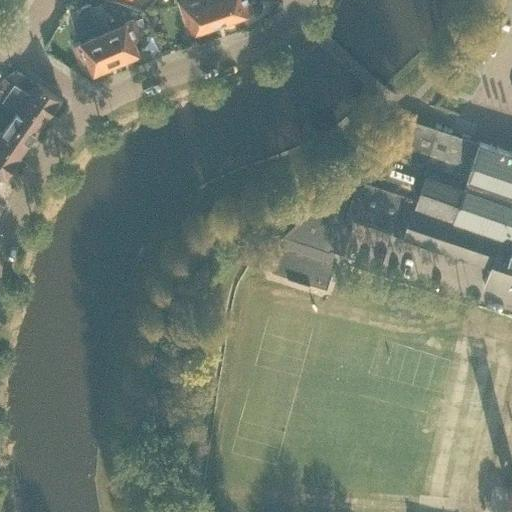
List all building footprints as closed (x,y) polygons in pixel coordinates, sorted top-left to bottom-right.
[(180,0),(179,1),(187,22),(185,23),(188,33),(192,31),(194,32),(201,30),(202,28),(214,24),(205,0),(180,0)] [(205,0),(214,24),(223,21),(225,22),(232,19),(232,17),(237,16),(230,0),(205,0)] [(230,0),(237,16),(239,15),(240,16),(248,13),(248,12),(253,10),(249,0),(230,0)] [(116,61),(97,17),(90,3),(77,9),(87,32),(93,29),(96,35),(73,45),(81,62),(88,59),(93,71),(116,61)] [(97,17),(116,61),(139,52),(133,39),(140,36),(133,19),(111,28),(105,14),(97,17)] [(28,95),(14,85),(9,93),(46,118),(59,98),(37,83),(28,95)] [(32,137),(46,118),(9,93),(3,101),(17,111),(10,121),(32,137)] [(374,158),(367,181),(416,197),(413,207),(511,240),(511,152),(479,142),(412,120),(372,155),(374,158)] [(31,139),(32,137),(10,121),(1,134),(0,132),(0,142),(19,156),(31,139)] [(0,143),(0,172),(5,176),(19,156),(0,143)] [(350,175),(283,235),(330,251),(335,252),(336,250),(343,252),(354,218),(490,264),(484,283),(511,292),(511,240),(413,207),(416,197),(367,181),(358,177),(357,178),(350,175)] [(332,260),(335,252),(330,251),(283,235),(280,244),(278,243),(271,265),(269,270),(288,276),(308,283),(308,282),(327,288),(335,261),(332,260)]
